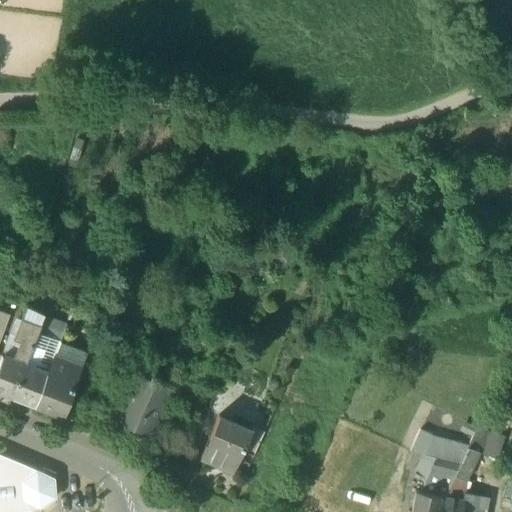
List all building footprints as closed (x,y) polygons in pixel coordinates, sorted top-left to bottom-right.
[(44,313),(26,305),(21,318),(39,326),(44,313)] [(0,311),(0,339),(9,315),(0,311)] [(39,326),(21,318),(14,336),(14,337),(20,340),(19,344),(31,348),(39,326)] [(31,348),(26,363),(32,366),(37,364),(40,365),(50,340),(58,343),(61,333),(39,326),(31,348)] [(14,336),(9,334),(1,355),(10,358),(15,355),(19,344),(20,340),(14,337),(14,336)] [(87,353),(58,343),(51,362),(80,373),(87,353)] [(31,348),(19,344),(15,355),(10,358),(25,363),(26,363),(31,348)] [(0,358),(0,392),(12,397),(25,363),(10,358),(1,355),(0,358)] [(80,373),(51,362),(48,372),(35,405),(35,407),(63,417),(80,373)] [(26,363),(25,363),(12,397),(35,405),(48,372),(32,366),(26,363)] [(134,375),(113,420),(150,437),(171,392),(134,375)] [(116,389),(93,378),(85,401),(106,411),(116,389)] [(218,417),(200,459),(233,473),(241,453),(251,431),(218,417)] [(504,436),(476,425),(467,446),(466,447),(478,452),(478,453),(496,459),(504,436)] [(264,432),(253,427),(252,428),(251,431),(262,436),(264,432)] [(419,430),(411,449),(422,454),(424,454),(431,436),(428,434),(419,430)] [(251,431),(241,453),(253,458),(262,436),(251,431)] [(425,478),(419,491),(415,490),(410,511),(435,511),(439,495),(444,496),(454,475),(460,462),(459,462),(466,447),(467,446),(431,436),(424,454),(422,454),(414,473),(425,478)] [(478,452),(466,447),(459,462),(460,462),(471,467),(478,453),(478,452)] [(0,454),(0,511),(28,511),(39,509),(55,498),(54,478),(36,470),(0,454)] [(471,467),(460,462),(454,475),(464,480),(465,480),(471,467)] [(511,476),(506,474),(502,485),(500,508),(511,511),(511,476)] [(464,480),(454,475),(444,496),(462,499),(463,492),(466,480),(465,480),(464,480)] [(485,511),(488,497),(463,492),(462,499),(464,500),(461,511),(485,511)] [(444,496),(439,495),(435,511),(461,511),(464,500),(444,496)]
